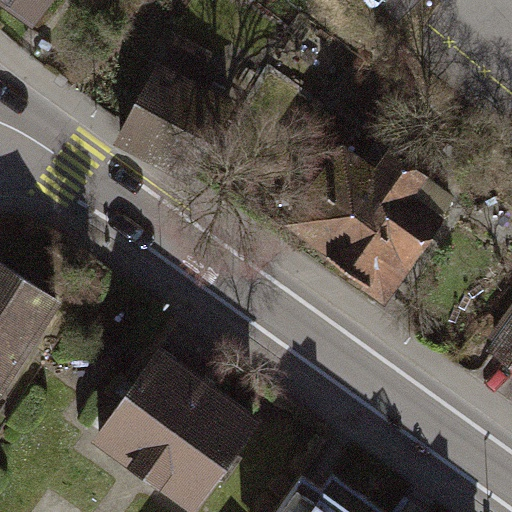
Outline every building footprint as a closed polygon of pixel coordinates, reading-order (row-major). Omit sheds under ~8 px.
[(0,0),(0,5),(32,27),(50,0),(0,0)] [(231,98),(149,57),(109,135),(192,177),(231,98)] [(358,144),(296,227),(397,303),(460,220),(358,144)] [(0,268),(0,392),(55,302),(0,268)] [(511,298),(478,348),(511,371),(511,298)] [(160,350),(93,441),(190,511),(196,511),(261,424),(160,350)] [(327,511),(281,479),(257,511),(327,511)]
